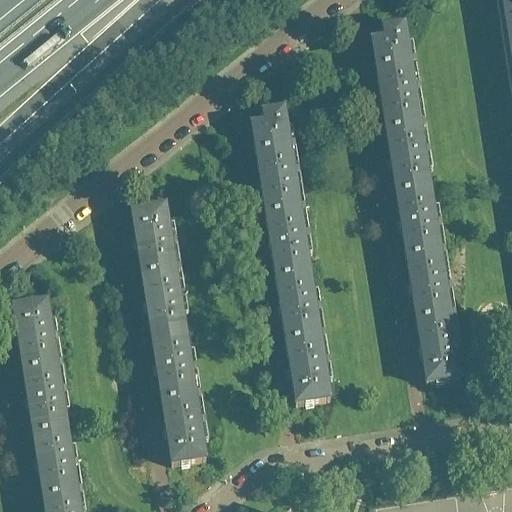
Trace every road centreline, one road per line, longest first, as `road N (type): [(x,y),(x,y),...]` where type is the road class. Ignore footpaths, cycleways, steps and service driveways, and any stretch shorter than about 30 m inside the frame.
road 1 (residential): [(0,272),(335,0)]
road 2 (residential): [(213,511),(272,469),(511,429)]
road 3 (motorway): [(0,133),(148,0)]
road 4 (motorway): [(0,77),(95,0)]
